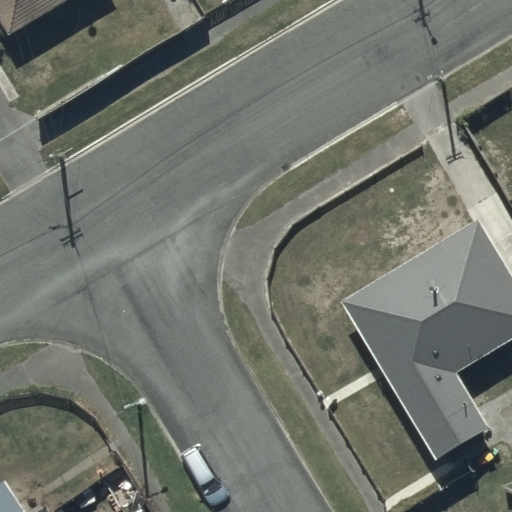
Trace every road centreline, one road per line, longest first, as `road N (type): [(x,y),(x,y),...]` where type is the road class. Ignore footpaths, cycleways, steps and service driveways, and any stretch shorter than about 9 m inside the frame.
road 1 (residential): [(457,0),(93,217)]
road 2 (residential): [(93,217),(265,511)]
